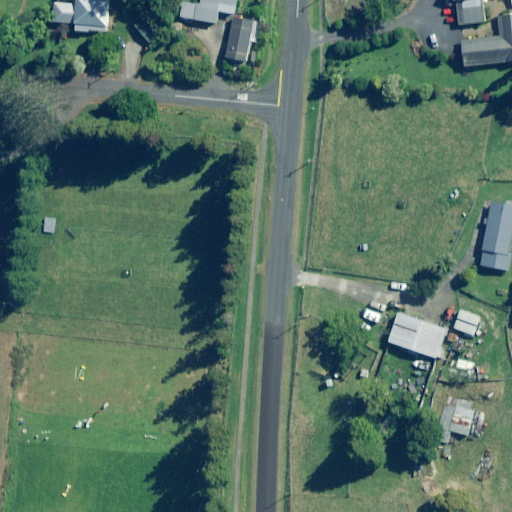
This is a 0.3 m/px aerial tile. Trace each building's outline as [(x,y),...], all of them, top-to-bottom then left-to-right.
[(75,33),(89,33),(90,30),(109,32),(110,0),(55,0),(54,22),(76,24),(75,33)] [(240,0),(202,0),(201,5),(183,2),(181,18),(218,24),(220,12),(238,15),(240,0)] [(457,8),(460,26),(487,23),(483,0),(448,0),(449,9),(457,8)] [(164,34),(147,15),(134,26),(151,45),(164,34)] [(511,62),(511,15),(498,17),(500,37),(462,41),(465,67),(511,62)] [(223,76),(231,78),(232,71),(247,74),(255,35),(257,36),(260,23),(234,18),(223,76)] [(511,205),(492,202),(481,266),(511,272),(511,268),(511,205)] [(447,330),(399,314),(389,342),(437,359),(447,330)] [(476,402),(446,396),(440,423),(434,422),(430,441),(448,444),(450,432),(469,436),(476,402)]
